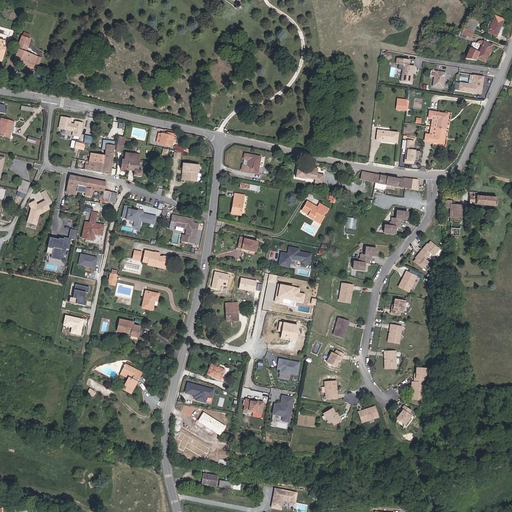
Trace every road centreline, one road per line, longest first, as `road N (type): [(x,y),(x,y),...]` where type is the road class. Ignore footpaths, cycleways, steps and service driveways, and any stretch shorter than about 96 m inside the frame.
road 1 (residential): [(433,175),(430,214),(375,289),(363,366),(369,384)]
road 2 (unclassified): [(433,175),(221,134)]
road 3 (residential): [(180,511),(168,433),(187,336)]
road 4 (unclassified): [(221,134),(50,98)]
road 5 (unclassified): [(511,51),(461,164),(453,174),(433,175)]
road 6 (residential): [(126,183),(89,328)]
road 7 (residential): [(50,98),(50,167),(126,183)]
road 8 (residential): [(187,336),(209,215)]
